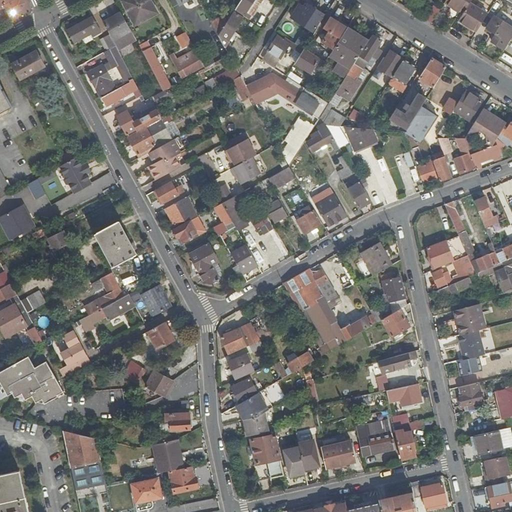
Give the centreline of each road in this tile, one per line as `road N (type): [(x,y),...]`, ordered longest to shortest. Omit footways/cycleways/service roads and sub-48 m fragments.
road 1 (residential): [(39,19),(201,319)]
road 2 (residential): [(400,211),(456,464)]
road 3 (residential): [(400,211),(306,255),(201,319)]
road 4 (residential): [(239,511),(456,464)]
road 5 (residential): [(201,319),(227,511)]
road 6 (tertiary): [(367,0),(511,90)]
road 7 (residential): [(511,166),(400,211)]
